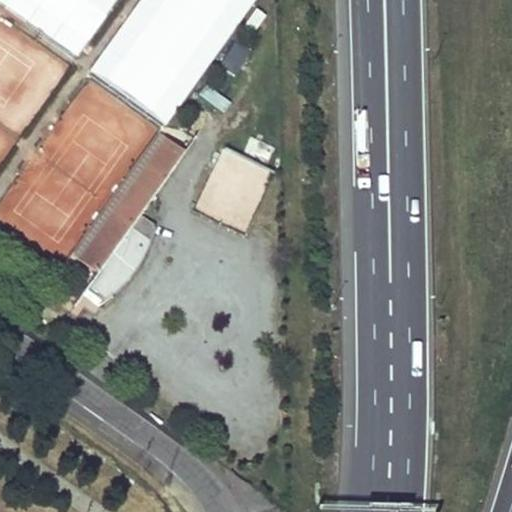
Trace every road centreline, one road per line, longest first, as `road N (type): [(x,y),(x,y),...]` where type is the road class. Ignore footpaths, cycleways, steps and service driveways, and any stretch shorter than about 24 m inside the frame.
road 1 (motorway): [(383,0),(387,511)]
road 2 (tertiary): [(223,511),(157,446),(0,334)]
